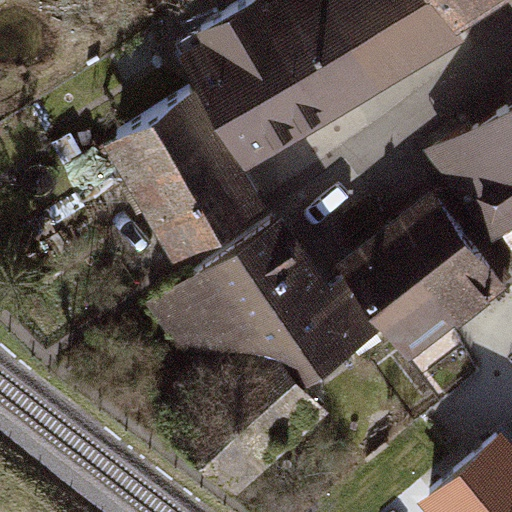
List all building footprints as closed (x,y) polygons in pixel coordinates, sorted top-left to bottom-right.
[(208,230),(268,194),(245,158),(336,102),(395,65),(455,28),(437,0),(268,0),(192,47),(213,81),(118,139),(184,245),(208,230)] [(501,0),(437,0),(455,28),(501,0)] [(511,95),(441,145),(500,230),(511,221),(511,95)] [(316,253),(285,208),(188,276),(155,299),(212,370),(168,408),(246,475),(330,399),(305,370),(389,310),(416,348),(507,279),(437,186),(397,217),(328,271),(316,253)] [(511,511),(511,416),(509,412),(427,486),(450,511),(511,511)]
